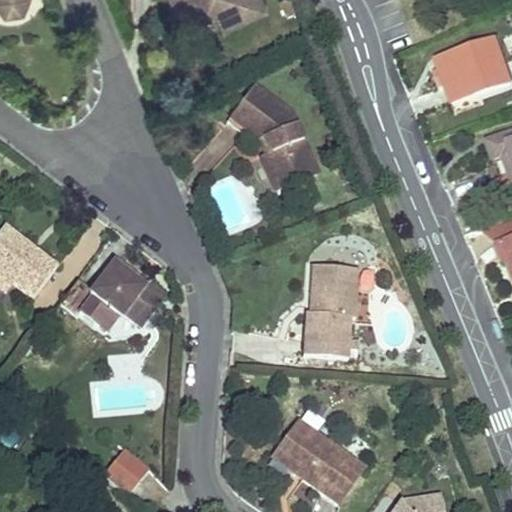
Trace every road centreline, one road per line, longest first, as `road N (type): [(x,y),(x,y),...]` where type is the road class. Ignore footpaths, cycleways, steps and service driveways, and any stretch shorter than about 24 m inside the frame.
road 1 (residential): [(343,0),(379,121),(511,447)]
road 2 (residential): [(129,177),(195,269),(205,306),(196,460),(198,483),(219,511)]
road 3 (residential): [(129,177),(114,83),(84,0)]
road 4 (residential): [(0,111),(44,144),(129,177)]
